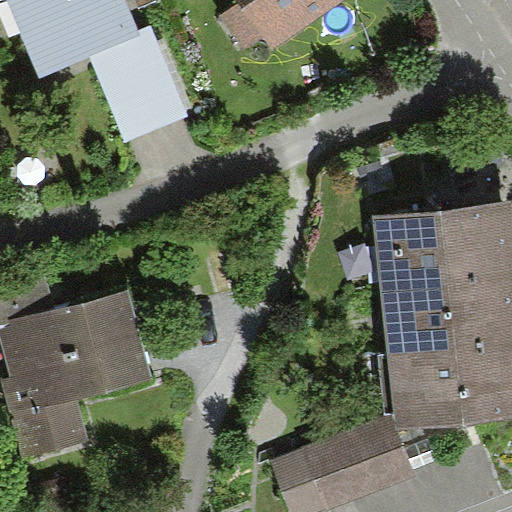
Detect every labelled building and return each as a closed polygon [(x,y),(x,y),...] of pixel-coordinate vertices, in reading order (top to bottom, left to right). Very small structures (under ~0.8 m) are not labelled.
[(115,0),(10,0),(31,53),(78,35),(112,127),(176,103),(143,17),(124,24),(115,0)] [(230,0),(215,11),(235,38),(262,18),(268,28),(306,0),(230,0)] [(511,315),(500,188),(364,201),(383,408),(511,396),(511,315)] [(34,268),(0,276),(0,343),(26,446),(80,432),(67,383),(145,364),(124,277),(42,297),(34,268)] [(380,407),(263,459),(287,511),(301,511),(406,465),(380,407)]
